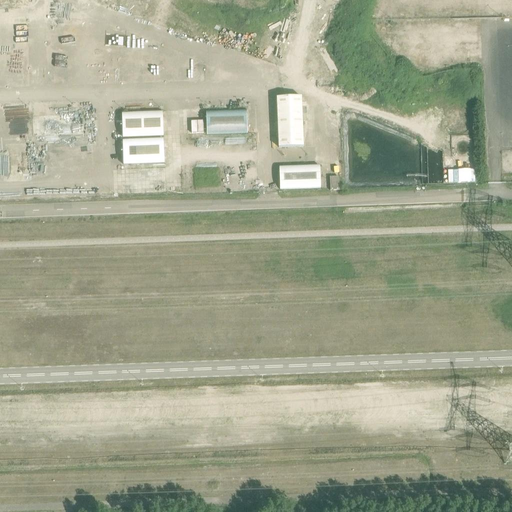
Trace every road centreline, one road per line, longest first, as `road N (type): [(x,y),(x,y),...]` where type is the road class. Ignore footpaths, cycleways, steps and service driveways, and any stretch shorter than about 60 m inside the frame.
road 1 (unclassified): [(0,377),(511,359)]
road 2 (unclassified): [(511,195),(0,212)]
road 3 (unknown): [(0,95),(255,89),(263,98),(267,203)]
